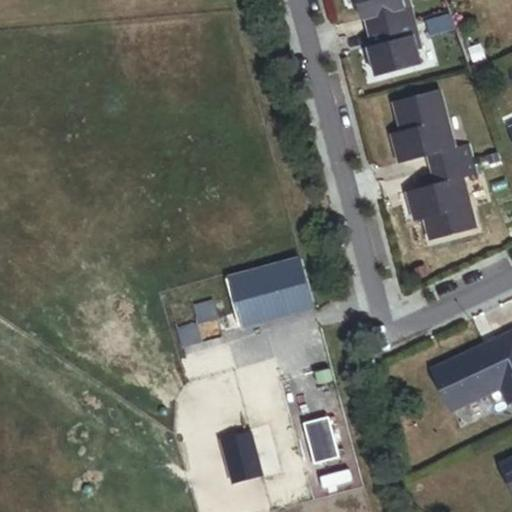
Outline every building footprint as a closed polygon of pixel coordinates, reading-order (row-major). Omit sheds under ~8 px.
[(423,16),(418,0),(356,0),(361,18),(365,17),(369,30),(423,16)] [(431,45),(423,16),(369,30),(373,45),(369,46),(377,75),(430,61),(426,46),(431,45)] [(483,57),(477,44),(466,48),(472,62),(483,57)] [(453,147),(438,88),(392,100),(400,130),(408,158),(421,155),(432,152),(436,167),(462,160),(458,145),(453,147)] [(408,158),(400,130),(391,132),(399,161),(408,158)] [(436,167),(432,152),(421,155),(425,170),(436,167)] [(465,174),(462,160),(436,167),(440,181),(429,183),(415,187),(423,215),(429,239),(474,227),(461,175),(465,174)] [(440,181),(436,167),(425,170),(429,183),(440,181)] [(423,215),(415,187),(406,190),(413,218),(423,215)] [(511,399),(511,331),(431,369),(450,410),(499,387),(506,402),(511,399)] [(302,423),(315,463),(338,455),(325,415),(302,423)] [(218,438),(232,485),(265,475),(251,429),(218,438)] [(511,454),(498,461),(511,492),(511,454)]
